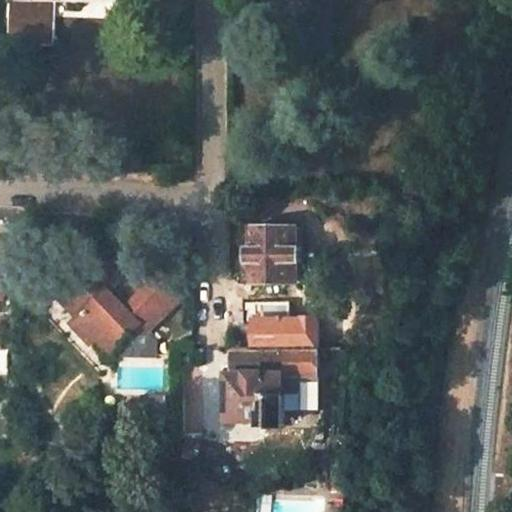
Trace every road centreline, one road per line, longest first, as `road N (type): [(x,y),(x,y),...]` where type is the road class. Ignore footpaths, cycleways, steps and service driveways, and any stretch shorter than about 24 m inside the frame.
road 1 (residential): [(211,193),(0,190)]
road 2 (residential): [(210,0),(211,193)]
road 3 (residential): [(211,193),(212,336)]
